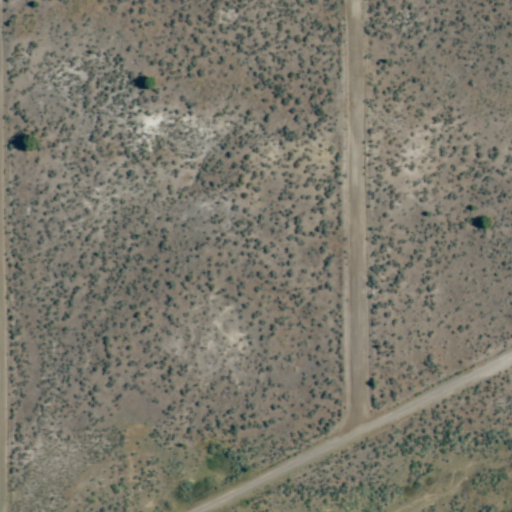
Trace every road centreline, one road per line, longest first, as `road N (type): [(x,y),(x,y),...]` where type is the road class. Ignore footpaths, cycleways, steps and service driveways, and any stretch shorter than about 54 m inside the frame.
road 1 (residential): [(358,439),(359,0)]
road 2 (residential): [(207,511),(511,362)]
road 3 (residential): [(2,511),(0,283)]
